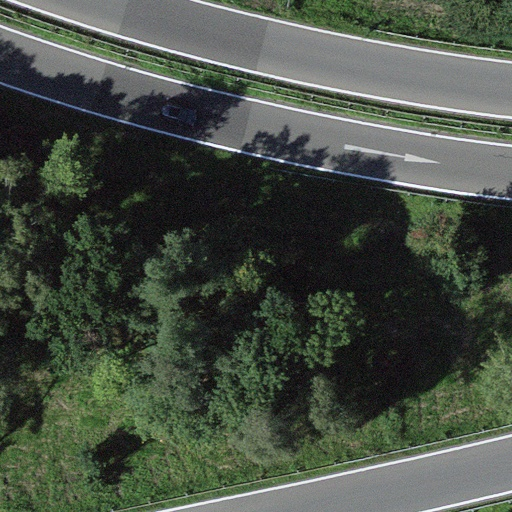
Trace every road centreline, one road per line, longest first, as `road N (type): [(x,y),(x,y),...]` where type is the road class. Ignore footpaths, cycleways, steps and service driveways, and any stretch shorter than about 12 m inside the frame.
road 1 (motorway): [(0,46),(253,127),(511,165)]
road 2 (motorway): [(511,89),(270,54),(79,0)]
road 3 (motorway): [(277,511),(511,455)]
